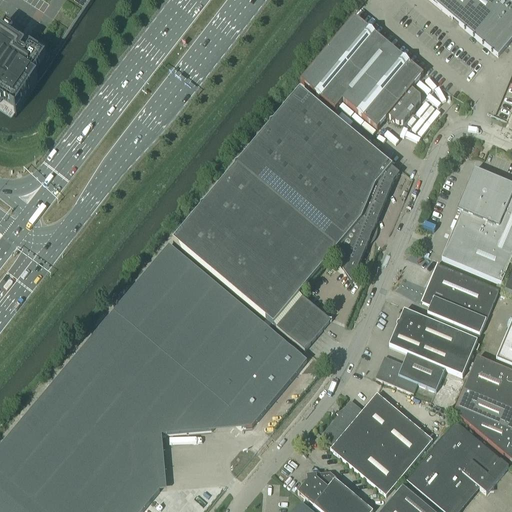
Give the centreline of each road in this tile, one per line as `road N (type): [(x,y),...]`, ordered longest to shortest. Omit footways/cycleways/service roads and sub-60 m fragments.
road 1 (unclassified): [(238,511),(337,386),(446,140),(472,130),(511,143)]
road 2 (primary): [(49,248),(242,0)]
road 3 (primary): [(193,0),(25,215)]
road 4 (unknown): [(485,102),(494,64),(414,0)]
